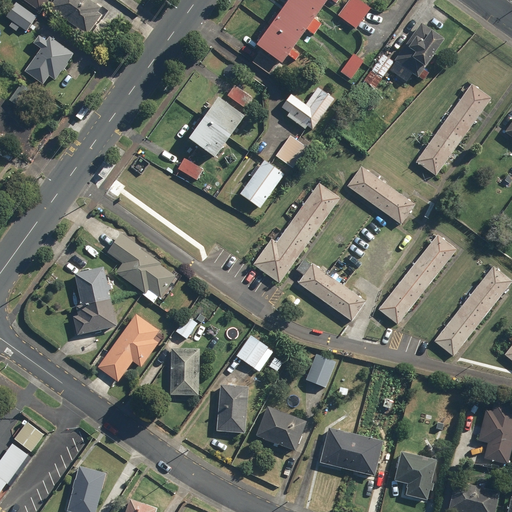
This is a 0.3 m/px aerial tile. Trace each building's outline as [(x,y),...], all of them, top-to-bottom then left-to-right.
[(22,0),(40,13),(49,0),(22,0)] [(102,9),(89,0),(54,0),(49,8),(88,35),(89,34),(100,41),(110,26),(100,20),(103,16),(99,13),(102,9)] [(291,0),(256,49),(283,68),(331,0),(291,0)] [(371,7),(360,0),(348,0),(338,16),(356,29),(371,7)] [(37,17),(16,1),(5,15),(12,21),(9,25),(17,31),(20,28),(25,32),(37,17)] [(421,24),(393,63),(417,80),(445,41),(421,24)] [(74,56),(50,38),(47,42),(39,36),(33,44),(41,50),(26,71),(44,85),(49,78),(55,82),(74,56)] [(365,61),(354,53),(341,73),(352,80),(365,61)] [(416,162),(437,177),(493,99),(472,84),(416,162)] [(33,93),(22,85),(10,101),(20,109),(33,93)] [(254,100),(235,85),(227,94),(247,109),(254,100)] [(287,92),(276,107),(311,132),(333,100),(319,90),(308,106),(287,92)] [(221,99),(188,142),(212,160),(244,116),(221,99)] [(308,149),(290,136),(275,156),(293,170),(308,149)] [(205,170),(185,158),(178,169),(198,181),(205,170)] [(265,161),(240,195),(261,210),(286,176),(265,161)] [(362,169),(348,188),(401,224),(414,205),(362,169)] [(268,238),(248,268),(280,289),(342,199),(320,184),(279,245),(268,238)] [(178,275),(121,234),(106,254),(121,264),(116,272),(147,294),(151,288),(163,296),(178,275)] [(436,235),(378,309),(398,325),(457,250),(436,235)] [(365,302),(312,263),(299,282),(351,321),(365,302)] [(117,326),(105,268),(74,274),(82,308),(72,310),(78,335),(117,326)] [(493,268),(434,341),(452,355),(511,283),(493,268)] [(187,339),(198,323),(186,315),(175,331),(187,339)] [(96,368),(118,385),(134,364),(142,370),(162,344),(153,338),(158,332),(138,316),(96,368)] [(274,352),(252,337),(238,356),(260,372),(274,352)] [(511,343),(503,356),(511,362),(511,343)] [(170,396),(200,396),(202,350),(171,350),(170,396)] [(338,364),(316,355),(305,380),(326,390),(338,364)] [(217,431),(244,433),(247,387),(220,385),(217,431)] [(483,458),(509,465),(511,451),(511,403),(491,398),(479,442),(487,444),(483,458)] [(256,436),(296,453),(309,424),(269,407),(256,436)] [(28,422),(16,439),(34,452),(46,435),(28,422)] [(320,462),(375,477),(384,442),(329,427),(320,462)] [(28,455),(13,444),(0,461),(0,476),(8,482),(28,455)] [(404,494),(428,500),(439,461),(401,451),(393,481),(406,484),(404,494)] [(80,465),(69,511),(70,511),(97,511),(107,472),(80,465)] [(448,511),(453,511),(494,511),(499,493),(456,482),(448,511)] [(130,499),(125,511),(155,511),(157,508),(130,499)]
